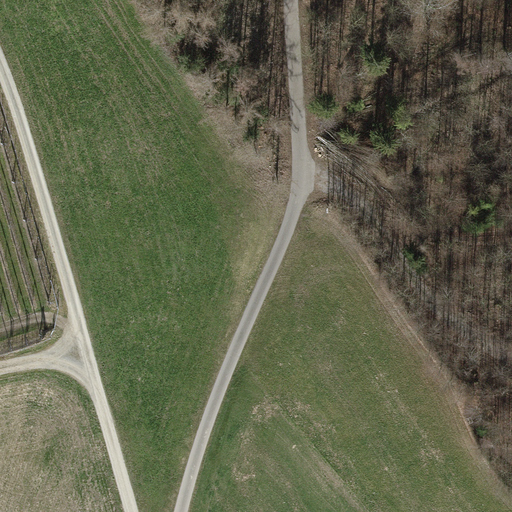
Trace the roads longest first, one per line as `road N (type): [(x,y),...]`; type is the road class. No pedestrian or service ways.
road 1 (track): [(290,0),(302,172),(181,511)]
road 2 (track): [(0,62),(131,511)]
road 3 (track): [(511,353),(438,304),(345,188),(302,172)]
